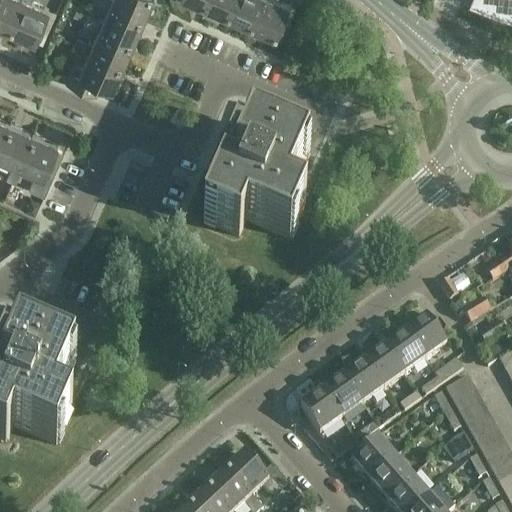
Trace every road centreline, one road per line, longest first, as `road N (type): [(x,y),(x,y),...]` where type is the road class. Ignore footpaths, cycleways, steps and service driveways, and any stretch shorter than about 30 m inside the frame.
road 1 (secondary): [(55,511),(354,253)]
road 2 (residential): [(423,273),(250,400)]
road 3 (residential): [(0,283),(70,231),(121,124)]
road 4 (residential): [(511,435),(423,273)]
road 5 (residential): [(250,400),(122,511)]
road 6 (secondary): [(466,139),(370,226),(354,253)]
road 7 (secondary): [(354,253),(478,162)]
road 8 (residential): [(345,511),(250,400)]
road 9 (residential): [(121,124),(166,142),(182,136),(197,128),(221,76)]
road 10 (residential): [(0,71),(121,124)]
road 11 (residential): [(221,76),(340,127)]
